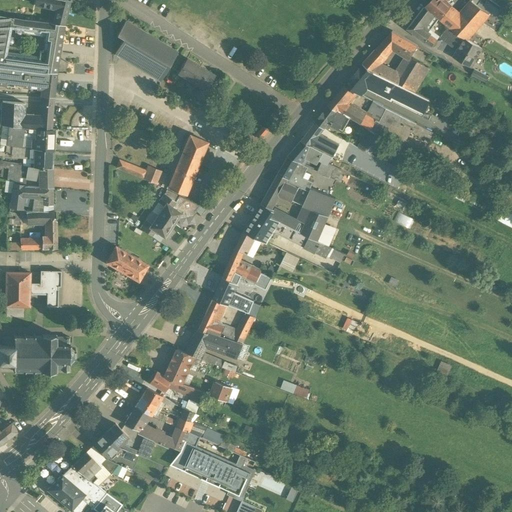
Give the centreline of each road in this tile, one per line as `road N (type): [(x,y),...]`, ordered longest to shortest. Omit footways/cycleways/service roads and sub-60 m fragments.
road 1 (tertiary): [(398,0),(133,327)]
road 2 (residential): [(133,327),(100,298),(97,285),(110,0)]
road 3 (tertiary): [(133,327),(71,403),(2,466)]
road 4 (track): [(511,302),(350,231)]
